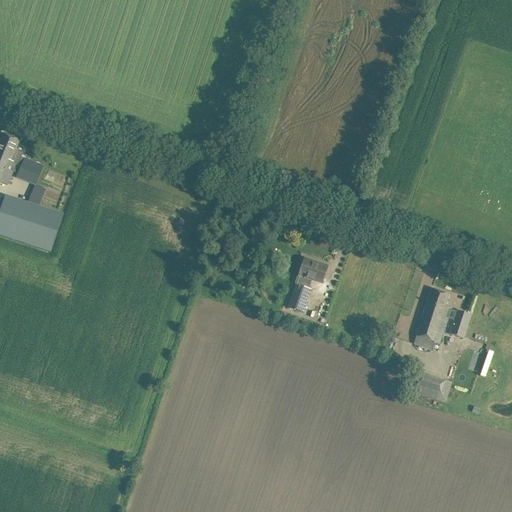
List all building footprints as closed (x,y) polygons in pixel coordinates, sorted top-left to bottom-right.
[(20,141),(3,134),(0,140),(0,182),(8,185),(13,172),(18,174),(16,178),(36,186),(44,166),(21,158),(23,153),(16,150),(20,141)] [(5,196),(0,212),(0,236),(51,253),(63,215),(5,196)] [(299,277),(300,277),(297,285),(296,284),(288,308),(304,314),(312,290),(306,288),(308,280),(322,285),(327,267),(318,264),(317,266),(313,264),(313,262),(305,260),(299,277)] [(432,290),(413,344),(432,351),(435,342),(440,344),(451,307),(446,305),(449,295),(432,290)] [(457,311),(449,334),(464,339),(471,315),(457,311)] [(435,379),(421,374),(414,393),(445,403),(451,384),(445,382),(448,374),(438,371),(435,379)]
